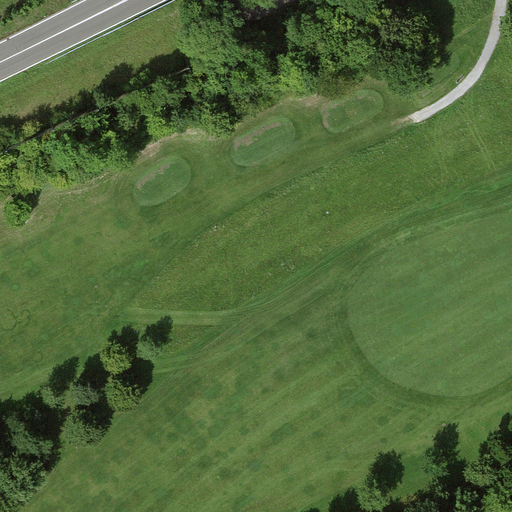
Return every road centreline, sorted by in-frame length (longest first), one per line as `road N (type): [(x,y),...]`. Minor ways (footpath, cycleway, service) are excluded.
road 1 (track): [(505,0),(481,68),(419,120)]
road 2 (primary): [(0,65),(130,0)]
